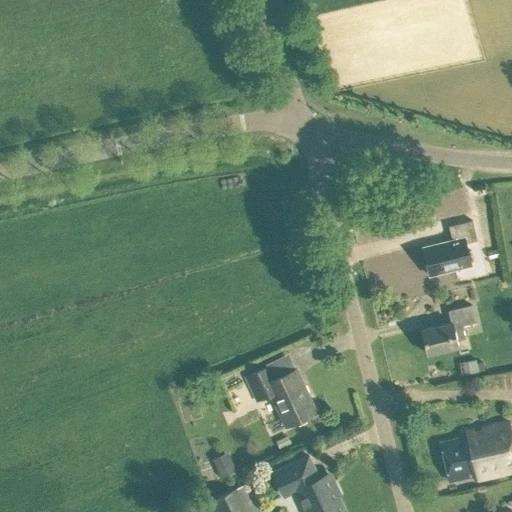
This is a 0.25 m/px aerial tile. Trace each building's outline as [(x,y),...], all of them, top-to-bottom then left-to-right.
[(452,240),(422,247),(429,275),(471,265),(473,274),(481,272),(476,252),(469,254),(466,243),(477,240),(472,220),(448,226),(452,240)] [(451,322),(422,329),(427,354),(459,346),(457,339),(465,337),(462,325),(475,322),(471,305),(448,310),(451,322)] [(459,362),(461,375),(478,372),(476,359),(459,362)] [(273,378),(268,366),(245,376),(257,401),(271,394),(286,426),(316,412),(296,368),(273,378)] [(464,437),(440,442),(443,452),(450,481),(473,475),(474,480),(511,470),(511,436),(508,421),(482,427),(483,430),(473,432),(472,429),(463,432),(464,437)] [(236,471),(228,451),(212,458),(220,478),(236,471)] [(319,478),(308,455),(273,472),(285,495),(297,490),(307,511),(345,511),(338,496),(342,494),(332,472),(319,478)] [(212,500),(218,511),(263,511),(249,482),(212,500)]
